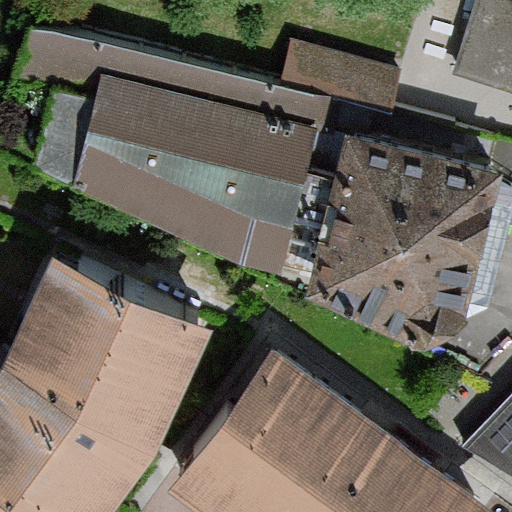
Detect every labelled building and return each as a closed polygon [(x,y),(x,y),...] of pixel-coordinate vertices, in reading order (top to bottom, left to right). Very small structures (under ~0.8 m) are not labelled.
[(511,0),(477,0),(457,65),(506,80),(511,61),(511,0)] [(276,259),(279,248),(308,138),(335,145),(342,116),(368,123),(375,100),(390,104),(399,69),(297,40),(287,75),(32,11),(18,59),(60,70),(38,152),(245,251),(276,259)] [(308,138),(279,248),(321,258),(319,267),(417,313),(457,294),(491,161),(366,129),(368,123),(342,116),(335,145),(308,138)] [(20,390),(10,386),(0,399),(0,471),(45,506),(53,511),(81,511),(133,442),(98,426),(104,413),(110,400),(145,426),(199,308),(79,253),(35,347),(46,354),(20,390)] [(227,400),(193,445),(278,508),(274,511),(460,511),(475,494),(376,421),(279,349),(236,406),(227,400)] [(511,461),(511,385),(462,438),(511,461)] [(39,511),(45,506),(0,471),(0,511),(39,511)]
